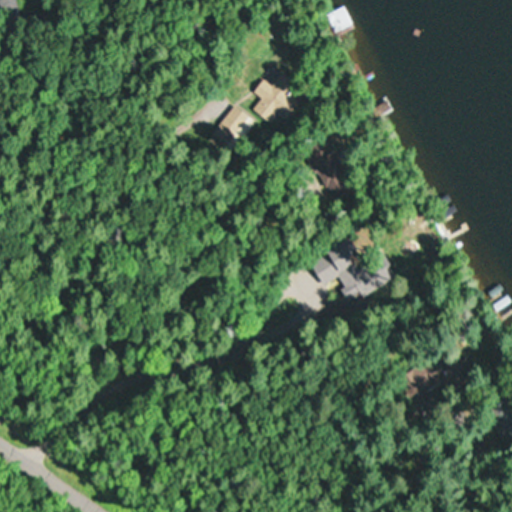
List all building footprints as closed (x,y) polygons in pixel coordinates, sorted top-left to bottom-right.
[(348,29),(337,6),(319,15),(330,38),(348,29)] [(247,109),(264,122),(290,86),(274,74),(265,85),(257,79),(247,91),(256,98),(247,109)] [(225,153),(250,122),(230,106),(205,137),(225,153)] [(332,247),(340,265),(359,257),(350,239),(332,247)] [(381,281),(364,265),(347,283),(363,299),(381,281)] [(490,411),(504,431),(511,425),(511,411),(499,394),(491,400),(496,406),(490,411)]
